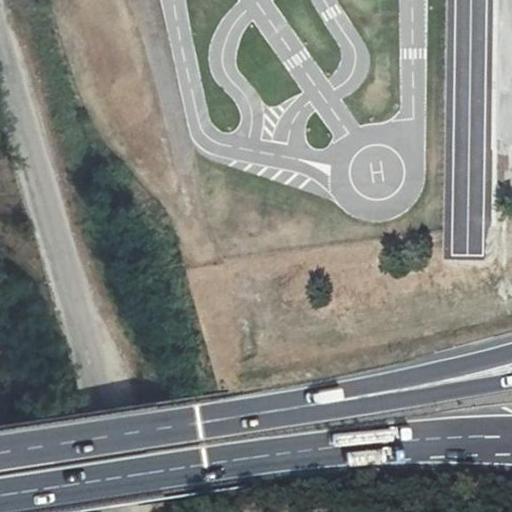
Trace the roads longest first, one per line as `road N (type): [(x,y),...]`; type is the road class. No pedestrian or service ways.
road 1 (motorway): [(0,495),(291,453),(511,438)]
road 2 (tertiary): [(0,38),(102,408),(117,511)]
road 3 (motorway): [(323,404),(0,451)]
road 4 (motorway): [(511,354),(323,404)]
road 5 (motorway): [(511,380),(323,404)]
